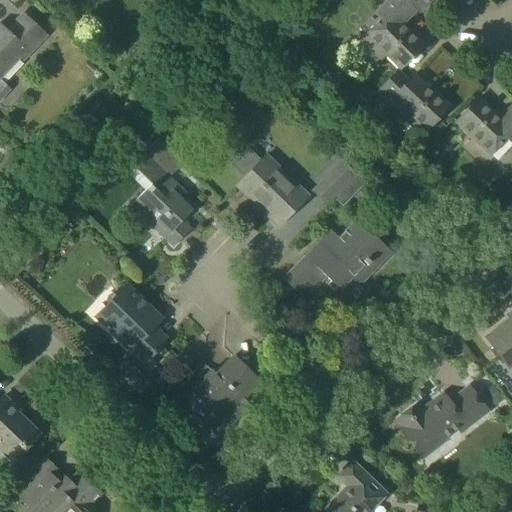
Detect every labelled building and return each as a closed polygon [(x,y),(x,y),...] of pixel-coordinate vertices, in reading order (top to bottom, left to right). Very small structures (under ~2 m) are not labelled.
[(407,0),(389,0),(377,13),(382,18),(355,46),(374,65),(385,54),(400,68),(423,45),(401,24),(416,9),(407,0)] [(407,0),(416,9),(419,11),(430,0),(407,0)] [(0,100),(11,90),(0,79),(0,78),(20,58),(22,61),(46,37),(22,14),(6,31),(0,25),(0,100)] [(407,81),(397,71),(380,90),(391,100),(392,99),(426,131),(449,107),(434,93),(433,94),(413,75),(407,81)] [(511,142),(511,105),(499,119),(478,99),(455,122),(491,156),(508,139),(511,142)] [(326,205),(333,198),(356,174),(339,157),(309,189),(326,205)] [(258,200),(281,223),(307,196),(288,178),(285,181),(262,159),(236,186),(255,204),(258,200)] [(186,193),(178,185),(163,171),(130,205),(173,247),(190,229),(182,221),(192,210),(180,199),(186,193)] [(357,173),(356,174),(333,198),(342,206),(366,181),(357,173)] [(331,230),(330,231),(282,279),(303,299),(325,277),(339,290),(350,278),(358,286),(391,252),(356,219),(338,237),(331,230)] [(129,350),(128,351),(142,365),(166,339),(166,338),(160,344),(148,332),(161,319),(126,286),(96,317),(129,350)] [(511,311),(507,315),(509,319),(485,337),(509,369),(511,366),(511,311)] [(169,352),(157,364),(164,371),(176,359),(169,352)] [(125,357),(115,368),(124,376),(122,379),(131,388),(142,376),(143,374),(125,357)] [(233,357),(221,370),(223,372),(217,378),(211,372),(185,399),(198,412),(196,413),(213,429),(259,382),(233,357)] [(276,361),(268,369),(275,375),(282,367),(286,363),(280,357),(276,361)] [(468,387),(467,389),(449,403),(445,398),(426,413),(418,403),(395,421),(403,430),(401,431),(420,456),(457,428),(460,432),(487,411),(468,387)] [(0,438),(2,440),(0,441),(0,452),(11,463),(40,434),(10,406),(12,404),(4,396),(0,400),(0,438)] [(368,511),(385,495),(351,462),(337,477),(348,487),(326,510),(327,511),(368,511)] [(91,511),(92,503),(101,494),(77,471),(68,481),(64,477),(58,483),(49,474),(24,500),(29,504),(20,511),(91,511)]
